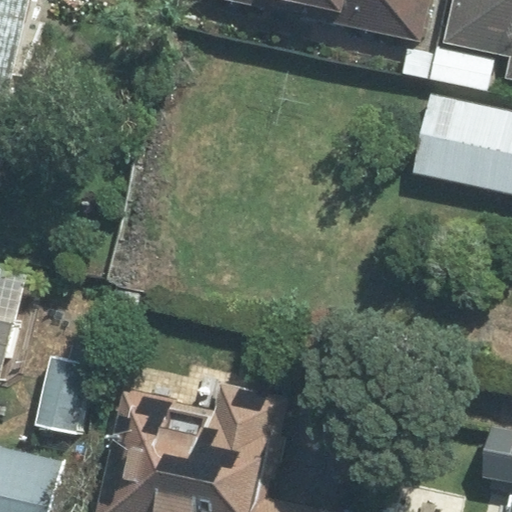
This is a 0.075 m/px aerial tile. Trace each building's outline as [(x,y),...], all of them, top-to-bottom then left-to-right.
[(0,0),(0,167),(36,0),(0,0)] [(209,0),(208,11),(423,46),(430,0),(209,0)] [(511,0),(466,0),(455,55),(511,67),(511,0)] [(511,110),(436,98),(422,182),(511,196),(511,110)] [(92,366),(45,358),(32,434),(79,442),(92,366)] [(225,409),(134,391),(108,511),(298,511),(273,507),(295,402),(229,388),(225,409)] [(56,511),(67,464),(0,449),(0,511),(56,511)]
